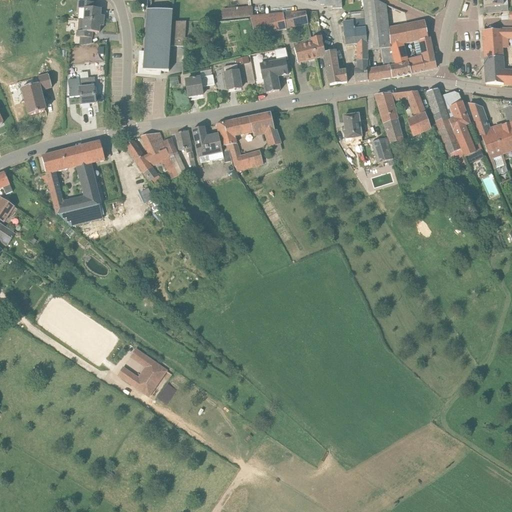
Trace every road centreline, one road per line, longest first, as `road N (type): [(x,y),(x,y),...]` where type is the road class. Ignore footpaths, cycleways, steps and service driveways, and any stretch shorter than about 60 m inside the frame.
road 1 (unclassified): [(124,129),(347,90),(443,82)]
road 2 (unclassified): [(0,162),(124,129)]
